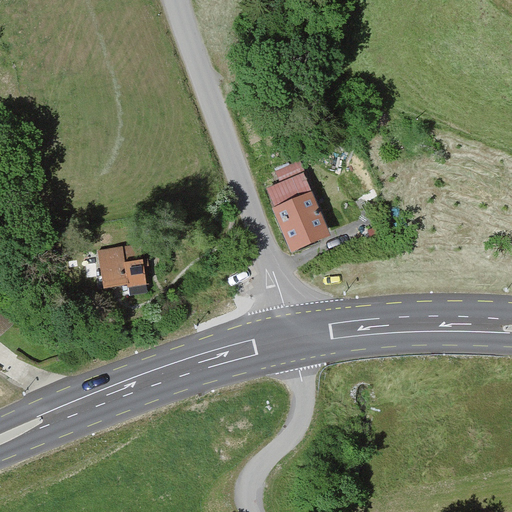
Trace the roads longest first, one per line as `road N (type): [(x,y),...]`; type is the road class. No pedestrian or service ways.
road 1 (unclassified): [(292,337),(253,206),(175,0)]
road 2 (secondary): [(292,337),(153,376),(0,438)]
road 3 (secondary): [(511,325),(372,325),(292,337)]
road 4 (unclassified): [(252,511),(252,476),(304,410),(292,337)]
